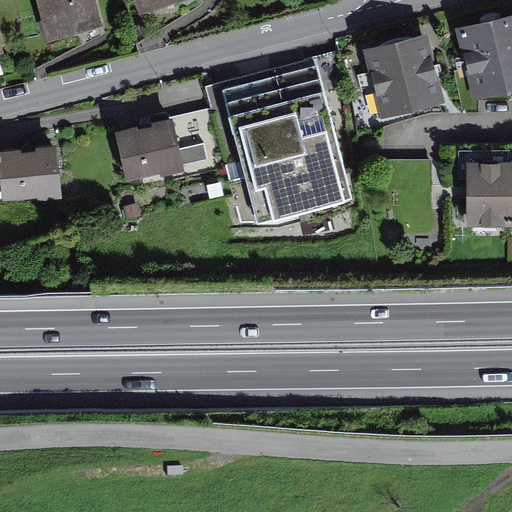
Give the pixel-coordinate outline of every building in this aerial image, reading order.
[(45,0),(55,32),(102,17),(96,0),(45,0)] [(484,93),(511,87),(511,14),(468,24),(484,93)] [(388,112),(439,99),(422,33),(370,47),(388,112)] [(313,63),(223,87),(259,219),(349,195),(313,63)] [(176,122),(125,132),(135,178),(185,168),(176,122)] [(62,193),(60,145),(8,148),(10,195),(62,193)] [(511,162),(474,162),(474,219),(511,219),(511,162)]
